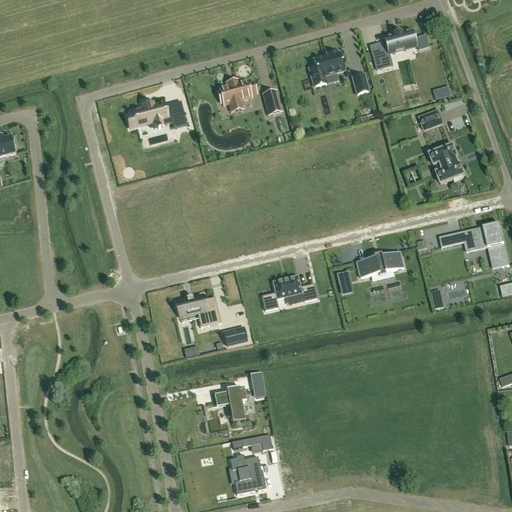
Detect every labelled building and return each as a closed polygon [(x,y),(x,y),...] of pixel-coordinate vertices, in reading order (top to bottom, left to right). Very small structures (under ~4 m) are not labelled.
[(386,48),(371,52),(375,68),(381,66),(379,61),(385,59),(384,56),(389,55),(415,48),(411,33),(403,36),(402,34),(393,36),(393,38),(384,41),(385,43),(386,48)] [(337,52),(327,55),(328,57),(313,61),(315,68),(309,70),(314,89),(326,86),(324,78),(345,72),(340,54),(338,55),(337,52)] [(364,76),(363,76),(352,79),(357,96),(369,93),(364,76)] [(238,82),(236,82),(226,85),(227,88),(219,90),(220,93),(218,93),(221,105),(223,104),(224,107),(229,106),(231,114),(241,111),(243,110),(241,102),(251,99),(250,97),(256,95),(253,84),(247,85),(246,82),(238,85),(238,82)] [(442,91),(445,100),(452,98),(449,88),(448,88),(449,89),(442,91)] [(263,96),(264,97),(269,116),(281,113),(276,93),(263,96)] [(161,121),(162,121),(168,119),(167,117),(164,104),(162,105),(155,107),(155,106),(153,107),(153,105),(150,105),(145,107),(142,107),(143,110),(141,110),(135,112),(132,112),(133,113),(133,115),(127,117),(126,117),(127,118),(130,129),(130,130),(131,129),(137,128),(139,127),(146,125),(149,125),(148,124),(152,124),(153,124),(154,123),(153,123),(161,121)] [(438,112),(419,119),(424,133),(443,126),(438,112)] [(187,126),(184,115),(170,118),(172,125),(173,130),(187,126)] [(292,131),(290,123),(283,125),(285,133),(292,131)] [(0,160),(16,156),(13,146),(16,146),(14,139),(11,140),(11,138),(3,141),(2,137),(0,137),(0,160)] [(430,155),(429,156),(430,157),(430,156),(434,166),(433,167),(434,167),(435,167),(434,167),(440,165),(443,172),(437,174),(436,174),(437,175),(441,185),(440,185),(441,186),(442,186),(441,185),(454,181),(455,184),(464,180),(463,177),(464,177),(465,177),(464,176),(460,166),(460,165),(459,166),(456,159),(457,159),(458,158),(457,158),(453,148),(453,147),(452,147),(440,152),(439,149),(430,152),(431,155),(430,156),(430,155)] [(31,183),(19,186),(21,192),(32,189),(31,183)] [(508,267),(503,246),(504,246),(502,234),(499,225),(483,229),(483,230),(484,232),(475,234),(474,232),(462,235),(464,245),(464,244),(464,245),(466,251),(478,248),(478,247),(487,245),(488,250),(491,249),(494,261),(493,261),(495,269),(502,267),(503,269),(502,269),(509,267),(508,267)] [(440,240),(440,239),(439,239),(442,250),(453,247),(451,237),(440,240)] [(374,259),(356,263),(360,280),(378,276),(379,278),(386,277),(385,274),(403,270),(399,253),(381,258),(381,255),(374,257),(374,259)] [(351,282),(348,273),(336,275),(339,285),(351,282)] [(274,284),(273,284),(273,285),(276,295),(273,296),(262,298),(265,313),(278,310),(276,301),(277,301),(278,301),(301,296),(302,296),(301,295),(302,295),(304,304),(317,301),(314,286),(303,289),(300,290),(298,279),(298,278),(297,279),(274,284)] [(27,284),(0,289),(0,301),(29,295),(27,284)] [(511,285),(509,286),(510,292),(501,294),(503,300),(511,297),(511,285)] [(405,287),(391,288),(392,301),(406,300),(405,287)] [(375,305),(388,304),(386,291),(373,292),(375,305)] [(181,319),(197,315),(206,313),(209,327),(219,325),(220,325),(221,325),(215,299),(213,299),(214,301),(203,304),(203,302),(202,297),(193,299),(192,298),(186,300),(186,301),(177,303),(181,319)] [(388,304),(390,311),(397,310),(395,303),(388,304)] [(241,329),(221,334),(224,348),(245,343),(241,329)] [(254,388),(256,400),(265,398),(263,387),(254,388)] [(246,422),(242,402),(246,402),(244,391),(240,392),(239,388),(226,391),(227,394),(214,396),(217,409),(229,407),(233,424),(246,422)] [(241,442),(232,444),(232,445),(233,451),(243,449),(250,447),(261,445),(263,453),(272,451),(270,441),(269,436),(241,442)] [(266,491),(266,489),(262,472),(260,473),(258,459),(244,462),(243,457),(236,458),(237,460),(230,462),(231,470),(232,473),(237,472),(239,483),(234,484),(235,486),(236,495),(237,497),(255,493),(254,492),(258,491),(258,493),(266,491)]
